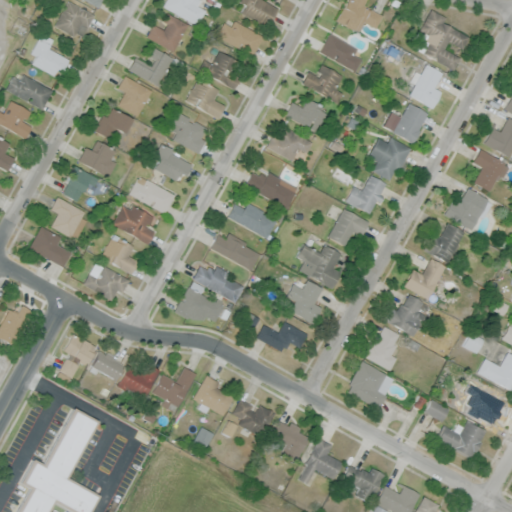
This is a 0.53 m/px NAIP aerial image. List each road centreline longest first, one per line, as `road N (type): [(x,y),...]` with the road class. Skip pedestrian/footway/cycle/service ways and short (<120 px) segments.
road 1 (residential): [(511,511),(199,338),(131,333),(0,257)]
road 2 (residential): [(511,21),(308,399)]
road 3 (residential): [(316,0),(131,333)]
road 4 (residential): [(0,234),(132,0)]
road 5 (tertiary): [(67,297),(0,419)]
